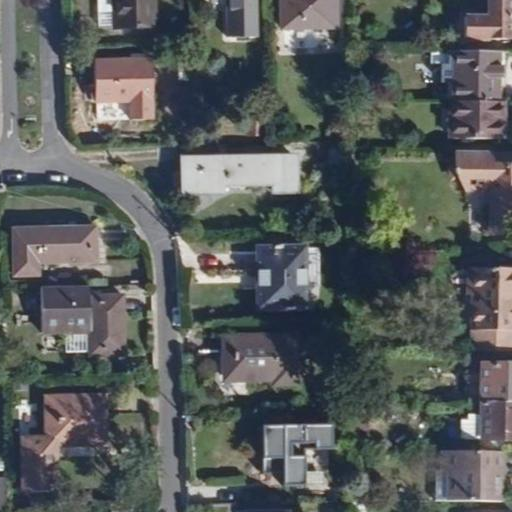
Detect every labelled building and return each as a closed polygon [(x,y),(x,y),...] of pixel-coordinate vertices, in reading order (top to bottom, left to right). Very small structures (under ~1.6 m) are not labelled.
[(95,0),(97,26),(113,26),(112,0),(95,0)] [(112,0),(113,26),(113,29),(153,28),(152,0),(112,0)] [(224,0),(225,11),(234,11),(233,0),(224,0)] [(233,0),(234,11),(225,11),(226,40),(257,39),(256,0),(233,0)] [(279,0),(281,30),(335,28),(334,0),(279,0)] [(511,10),(510,0),(487,0),(487,16),(465,16),(464,41),(510,41),(511,10)] [(452,52),(451,102),(497,102),(497,69),(497,53),(452,52)] [(94,79),(94,103),(129,103),(129,120),(152,120),(151,59),(93,60),(94,79)] [(179,65),(179,82),(191,81),(191,64),(179,65)] [(353,83),(353,99),(367,99),(368,83),(353,83)] [(449,140),(502,140),(502,115),(502,102),(497,102),(451,102),(449,102),(449,140)] [(262,115),(244,116),(245,137),(263,137),(262,115)] [(330,133),(342,132),(342,115),(330,115),(330,133)] [(179,146),(180,160),(212,160),(212,145),(195,146),(179,146)] [(378,152),(358,153),(358,164),(379,164),(378,152)] [(488,236),(511,237),(511,210),(511,164),(490,163),(490,153),(453,152),(464,193),(488,193),(488,236)] [(511,153),(490,153),(490,163),(511,164),(511,153)] [(212,160),(180,160),(180,176),(180,194),(222,193),(221,185),(270,184),(270,192),(295,192),(294,158),(212,160)] [(11,230),(12,276),(38,275),(38,263),(96,262),(96,242),(95,228),(11,230)] [(256,273),(256,310),(304,309),(304,248),(256,248),(256,273)] [(472,297),(471,352),(511,352),(511,269),(474,269),(473,297),(472,297)] [(43,333),(88,332),(89,356),(123,356),(122,324),(122,295),(90,295),(90,286),(42,287),(43,333)] [(295,336),(272,336),(222,337),(222,353),(223,378),(252,378),(252,381),(273,381),(273,386),(295,386),(295,336)] [(511,402),(511,364),(478,364),(478,402),(511,402)] [(103,396),(44,397),(45,437),(21,438),(22,491),(55,490),(54,446),(104,445),(103,419),(103,396)] [(511,402),(478,402),(478,421),(460,421),(460,442),(511,442),(511,402)] [(261,450),(261,475),(302,474),(302,426),(261,427),(261,450)] [(502,452),(440,452),(439,472),(446,472),(446,500),(446,502),(497,502),(497,472),(502,473),(502,462),(502,452)] [(434,500),(446,500),(446,472),(439,472),(435,471),(434,500)] [(346,489),(346,501),(368,501),(368,489),(346,489)] [(368,501),(346,501),(346,511),(368,511),(369,501),(368,501)]
